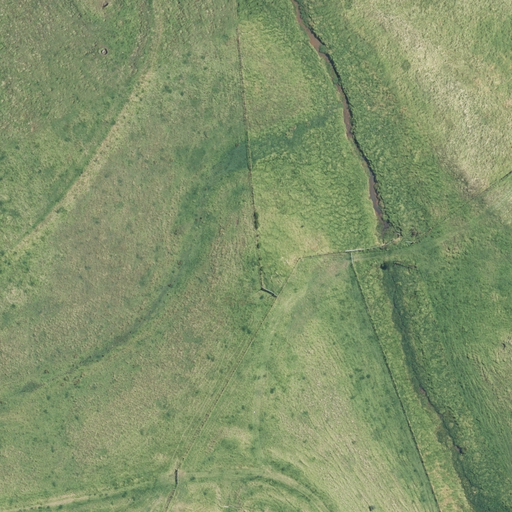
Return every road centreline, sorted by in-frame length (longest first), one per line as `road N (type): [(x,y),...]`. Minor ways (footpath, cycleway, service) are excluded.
road 1 (track): [(331,511),(305,487),(248,469),(11,511)]
road 2 (track): [(157,0),(153,57),(104,137),(0,264)]
